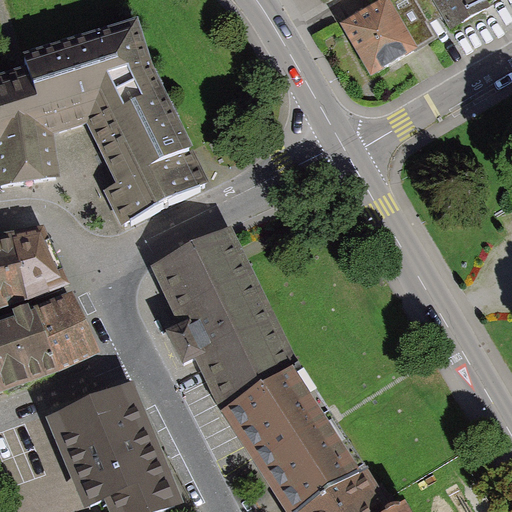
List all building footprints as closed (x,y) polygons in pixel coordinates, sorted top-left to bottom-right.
[(476,0),(426,0),(446,32),(483,11),(476,0)] [(377,2),(337,26),(367,78),(408,55),(377,2)] [(12,69),(0,73),(0,186),(55,177),(49,134),(86,123),(116,182),(104,190),(123,229),(209,189),(136,18),(23,54),(26,65),(12,69)] [(195,352),(220,406),(297,360),(247,268),(230,234),(154,273),(180,322),(166,329),(181,359),(195,352)] [(49,236),(10,245),(27,297),(36,293),(69,282),(49,236)] [(7,237),(0,238),(0,305),(2,305),(27,297),(10,245),(7,237)] [(36,293),(27,297),(2,305),(6,318),(22,364),(56,349),(39,308),(36,293)] [(76,293),(39,308),(56,349),(64,369),(101,354),(76,293)] [(0,373),(22,364),(6,318),(0,321),(0,373)] [(297,360),(220,406),(286,511),(291,511),(366,467),(349,441),(297,360)] [(135,381),(47,416),(83,507),(105,499),(110,511),(147,511),(182,498),(135,381)] [(414,511),(366,467),(291,511),(414,511)]
